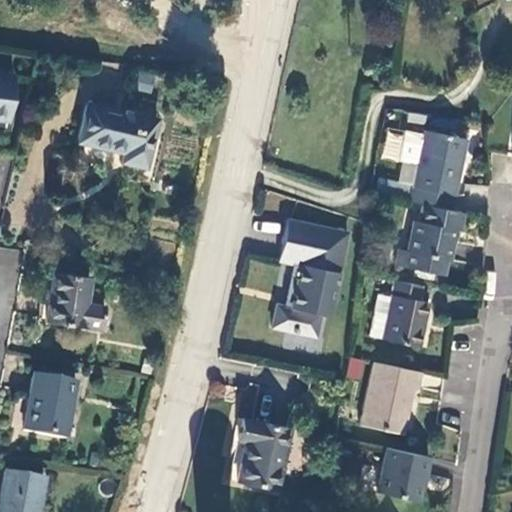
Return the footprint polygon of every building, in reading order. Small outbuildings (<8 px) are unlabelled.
[(0,120),(7,121),(13,77),(0,75),(0,120)] [(151,180),(154,131),(82,128),(81,167),(126,170),(126,179),(151,180)] [(406,200),(420,203),(449,209),(464,138),(420,130),(406,200)] [(457,229),(461,212),(449,209),(420,203),(416,220),(411,219),(405,250),(396,248),(393,265),(441,275),(444,259),(447,260),(447,254),(452,228),(457,229)] [(330,304),(345,237),(285,223),(276,264),(298,269),(288,311),(274,308),(269,331),(313,340),(322,302),(330,304)] [(415,299),(418,285),(392,279),(380,339),(416,347),(426,302),(415,299)] [(83,330),(87,305),(51,298),(42,347),(98,357),(102,333),(83,330)] [(349,357),(346,377),(361,380),(365,360),(349,357)] [(415,387),(418,372),(371,362),(359,424),(401,433),(410,386),(415,387)] [(64,440),(75,383),(34,375),(23,433),(64,440)] [(276,490),(289,428),(243,419),(238,441),(245,442),(237,481),(276,490)] [(424,474),(428,456),(385,447),(375,492),(415,500),(421,473),(424,474)] [(0,511),(38,511),(44,480),(4,473),(0,497),(0,511)]
